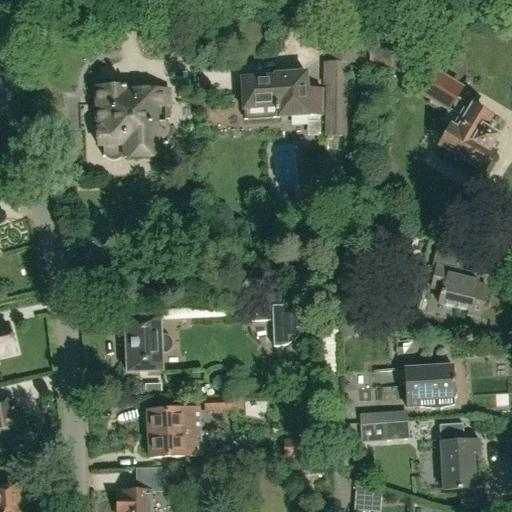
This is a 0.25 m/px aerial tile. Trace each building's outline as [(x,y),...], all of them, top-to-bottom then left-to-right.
[(390,44),(371,43),(370,67),(390,68),(390,44)] [(340,63),(331,63),(322,63),(322,87),(324,87),(324,137),(346,137),(347,64),(340,64),(340,63)] [(275,78),(240,80),(242,121),(322,116),(321,90),(306,91),(305,74),(275,76),(275,78)] [(461,89),(436,74),(423,95),(447,110),(448,109),(460,116),(440,149),(447,153),(444,158),(445,164),(465,175),(471,174),(474,169),(480,173),(492,153),(488,151),(496,138),(489,135),(495,124),(472,110),(472,109),(455,99),(461,89)] [(157,158),(157,145),(166,145),(168,144),(169,143),(170,142),(170,140),(171,139),(172,137),(172,135),(172,134),(171,132),(171,130),(170,129),(169,127),(168,126),(167,125),(166,124),(166,122),(160,122),(160,108),(170,107),(169,91),(125,92),(125,88),(94,89),(96,128),(97,148),(102,148),(102,151),(104,157),(105,159),(107,160),(109,162),(111,162),(116,162),(118,161),(118,160),(123,156),(123,159),(157,158)] [(303,160),(307,211),(324,210),(324,203),(332,203),(331,182),(321,183),(319,159),(303,160)] [(396,235),(373,229),(369,247),(392,252),(396,235)] [(461,272),(466,251),(439,244),(437,252),(435,252),(431,266),(436,267),(431,289),(441,292),(438,306),(468,313),(467,317),(479,320),(487,287),(476,284),(478,276),(461,272)] [(321,291),(302,292),(302,302),(311,302),(312,309),(322,309),(321,291)] [(249,306),(250,323),(271,322),(273,348),(276,348),(279,348),(282,348),(286,347),(289,346),(292,344),(295,342),(297,339),(300,336),(301,333),(303,330),(303,326),(304,323),(304,320),(303,317),(299,306),(297,303),(295,301),(292,299),(289,297),(286,295),(282,294),(278,294),(274,294),(270,294),(267,295),(263,297),(260,299),(257,301),(255,303),(253,306),(249,306)] [(127,374),(162,372),(161,354),(163,354),(166,353),(168,352),(170,351),(171,349),(172,346),(172,344),(172,342),(171,339),(169,338),(167,336),(165,335),(163,335),(160,335),(159,318),(124,319),(127,374)] [(353,324),(342,325),(342,335),(353,334),(353,324)] [(0,355),(13,353),(7,327),(0,328),(0,355)] [(452,367),(403,370),(406,409),(419,408),(436,410),(455,406),(452,367)] [(160,385),(145,385),(145,395),(160,394),(160,385)] [(323,423),(322,395),(299,396),(300,424),(323,423)] [(204,412),(244,412),(243,399),(204,400),(204,412)] [(19,416),(18,415),(13,412),(11,401),(0,403),(0,432),(17,430),(20,426),(22,424),(21,422),(21,420),(20,418),(19,416)] [(147,435),(201,432),(200,410),(146,412),(147,435)] [(361,444),(409,441),(407,423),(359,426),(361,444)] [(462,424),(438,426),(439,444),(442,492),(474,490),(472,455),(480,454),(479,441),(463,442),(462,424)] [(201,432),(147,435),(149,459),(186,457),(202,457),(201,432)] [(284,458),(310,458),(309,441),(283,441),(284,458)] [(321,441),(309,441),(310,458),(322,458),(321,441)] [(235,452),(233,454),(233,463),(241,463),(241,454),(239,452),(235,452)] [(200,469),(186,469),(186,483),(200,483),(200,469)] [(137,493),(117,494),(117,511),(150,511),(150,498),(150,493),(158,493),(158,481),(137,482),(137,493)] [(0,511),(25,511),(23,485),(0,486),(0,511)]
